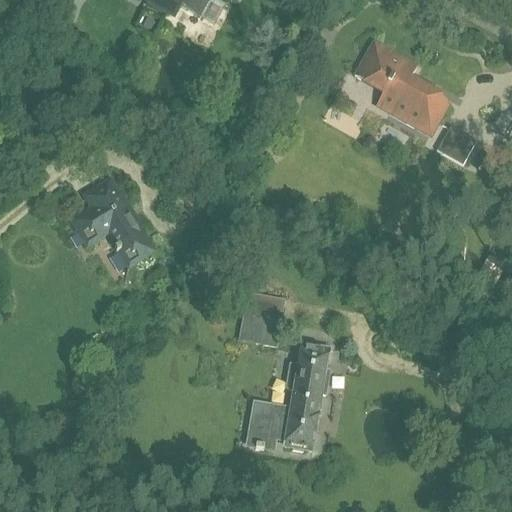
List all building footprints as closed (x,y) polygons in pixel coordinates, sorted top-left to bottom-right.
[(41,0),(0,0),(0,6),(30,25),(45,2),(41,0)] [(201,19),(211,0),(136,0),(175,21),(182,10),(201,19)] [(429,140),(438,125),(449,104),(405,79),(411,68),(374,47),(364,64),(362,63),(354,77),(363,82),(361,86),(381,97),(375,109),(429,140)] [(477,142),(450,127),(436,153),(463,168),(477,142)] [(154,254),(143,235),(145,234),(125,202),(123,203),(110,183),(84,199),(92,210),(70,223),(86,249),(107,236),(128,269),(154,254)] [(286,301),(242,293),(239,312),(245,313),(239,342),(278,349),(286,301)] [(289,344),(281,389),(273,387),(272,386),(268,410),(256,408),(254,415),(252,414),(248,441),(250,441),(249,448),(256,449),(255,451),(263,453),(264,450),(272,452),(273,445),(285,447),(285,448),(286,448),(286,447),(292,448),(291,452),(302,453),(303,450),(309,451),(309,452),(311,452),(320,396),(325,397),(329,373),(324,373),(328,350),(327,350),(327,351),(303,347),(303,346),(302,346),(302,347),(289,344)]
